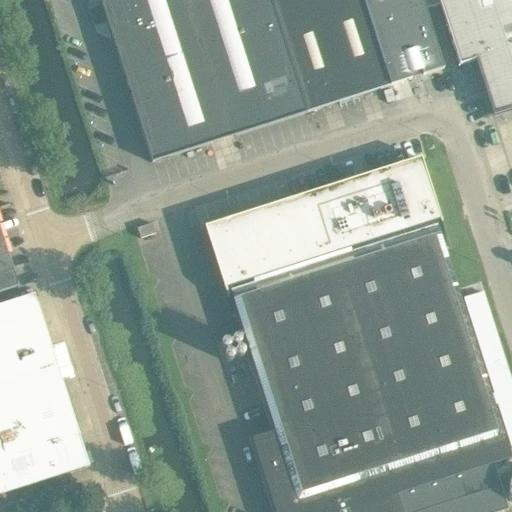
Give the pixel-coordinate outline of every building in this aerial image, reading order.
[(98,0),(101,7),(89,11),(94,27),(106,23),(110,35),(118,59),(132,104),(151,163),(152,163),(182,153),(205,146),(210,145),(229,138),(234,137),(305,114),(269,0),(98,0)] [(361,0),(269,0),(305,114),(390,87),(389,86),(361,0)] [(361,0),(389,86),(407,81),(411,80),(410,76),(420,72),(421,76),(443,69),(443,68),(424,10),(431,8),(439,5),(437,0),(361,0)] [(511,0),(437,0),(439,5),(458,66),(473,61),(491,117),(511,110),(511,0)] [(487,389),(443,250),(448,248),(420,159),(203,228),(232,318),(236,316),(274,432),(251,439),(274,511),(401,511),(396,497),(510,460),(487,389)] [(155,234),(151,224),(136,229),(140,239),(155,234)] [(0,233),(0,293),(17,288),(0,233)] [(33,297),(0,307),(0,495),(88,467),(33,297)]
